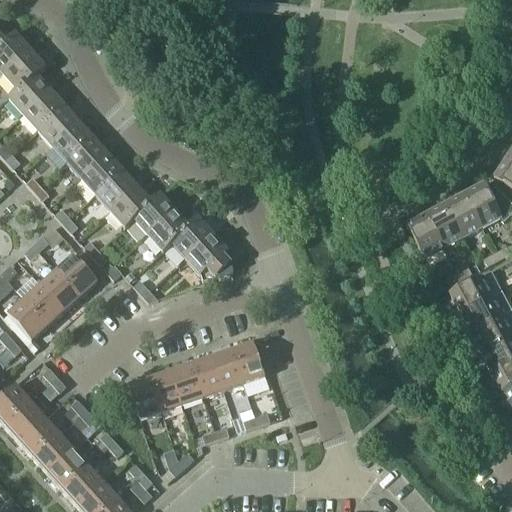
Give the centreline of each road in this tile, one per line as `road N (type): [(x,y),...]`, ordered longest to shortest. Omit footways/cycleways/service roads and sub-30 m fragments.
road 1 (residential): [(282,286),(262,216),(244,195),(159,150),(120,117),(59,7),(36,0)]
road 2 (residential): [(73,391),(142,329),(282,286)]
road 3 (residential): [(334,486),(338,454),(282,286)]
road 4 (residential): [(334,486),(217,483),(186,511)]
